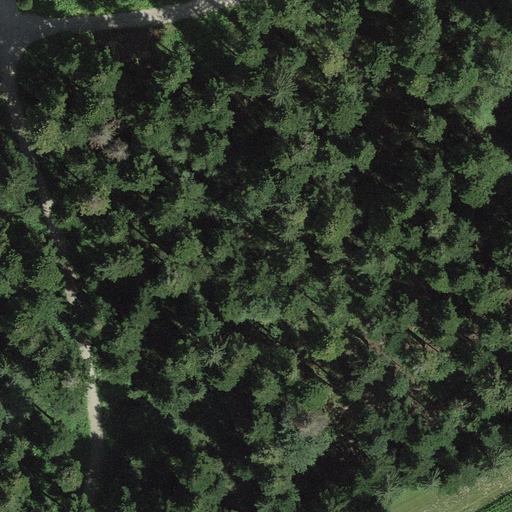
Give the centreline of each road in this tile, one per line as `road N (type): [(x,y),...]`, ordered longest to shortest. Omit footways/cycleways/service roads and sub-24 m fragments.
road 1 (track): [(8,0),(21,117),(97,405),(96,483),(86,511)]
road 2 (track): [(12,35),(217,0)]
